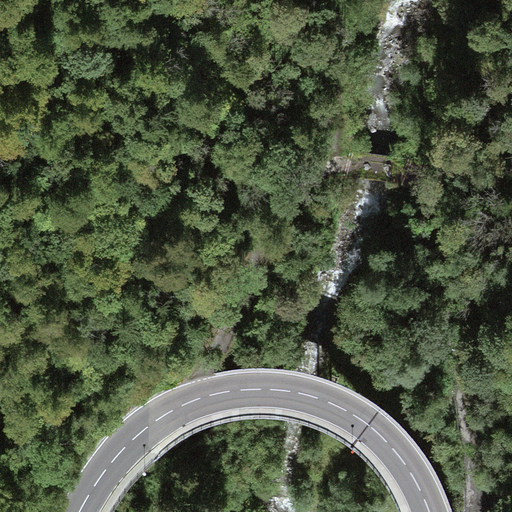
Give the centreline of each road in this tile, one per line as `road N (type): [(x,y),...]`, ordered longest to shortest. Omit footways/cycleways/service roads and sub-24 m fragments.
road 1 (tertiary): [(80,511),(122,448),(164,413),(213,394),(257,389),(316,397),(366,423),(405,465),(429,511)]
road 2 (track): [(465,511),(489,439),(480,247),(462,203),(406,171)]
road 3 (track): [(343,163),(325,161),(288,182),(191,400)]
